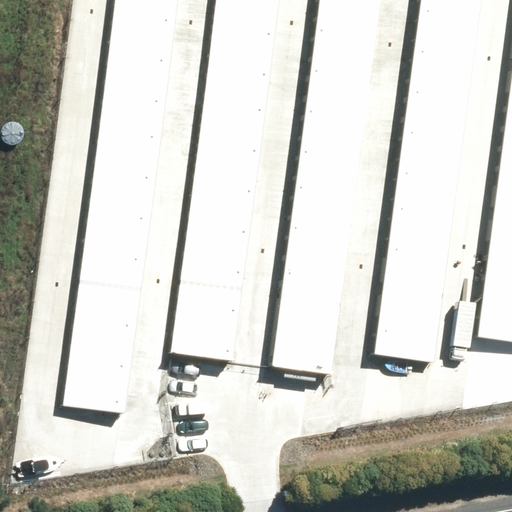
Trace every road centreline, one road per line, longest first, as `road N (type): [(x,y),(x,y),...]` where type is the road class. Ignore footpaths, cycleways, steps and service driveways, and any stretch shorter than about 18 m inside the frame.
road 1 (unknown): [(427,0),(385,380),(365,402),(301,423)]
road 2 (unknown): [(254,429),(295,0)]
